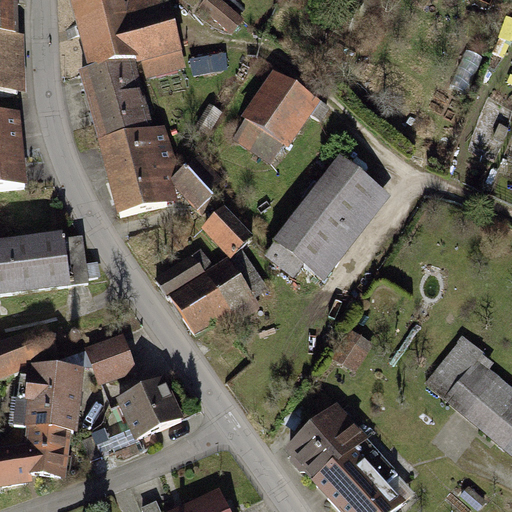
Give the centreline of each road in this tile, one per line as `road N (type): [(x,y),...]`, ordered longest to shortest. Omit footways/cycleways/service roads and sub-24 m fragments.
road 1 (residential): [(47,0),(70,163),(234,428)]
road 2 (residential): [(43,511),(139,478),(234,428)]
